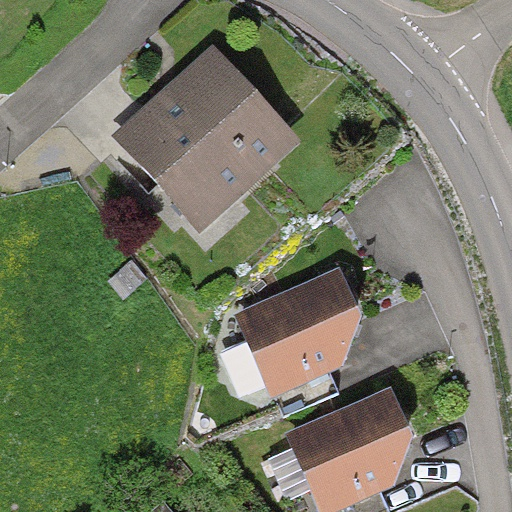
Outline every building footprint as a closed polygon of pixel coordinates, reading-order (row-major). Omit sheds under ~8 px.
[(213,44),(112,135),(200,232),(301,141),(213,44)] [(340,266),(234,314),(271,396),(275,395),(330,372),(341,368),(361,314),(340,266)] [(339,394),(330,372),(275,395),(284,416),(339,394)] [(392,386),(286,433),(292,448),(310,491),(319,511),(335,511),(381,492),(396,486),(413,435),(392,386)] [(287,501),(310,491),(292,448),(269,458),(287,501)] [(389,511),(381,492),(335,511),(389,511)] [(173,511),(164,501),(150,511),(173,511)]
